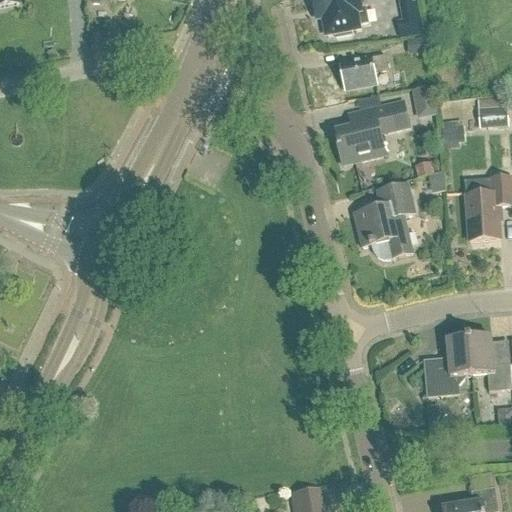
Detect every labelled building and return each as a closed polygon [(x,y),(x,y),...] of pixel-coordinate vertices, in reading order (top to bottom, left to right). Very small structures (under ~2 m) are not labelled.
[(0,0),(0,11),(17,8),(15,0),(0,0)] [(91,0),(91,10),(105,11),(106,0),(112,0),(113,2),(125,4),(125,0),(91,0)] [(361,13),(358,0),(313,0),(318,23),(324,21),(327,40),(335,38),(336,43),(353,40),(352,35),(360,33),(359,30),(369,28),(366,12),(361,13)] [(405,25),(398,26),(401,43),(424,39),(420,22),(405,25)] [(410,60),(431,58),(430,43),(409,45),(410,60)] [(432,63),(441,63),(440,43),(430,44),(432,63)] [(346,95),(377,89),(375,79),(389,76),(386,60),(359,65),(360,68),(341,71),(344,83),(341,83),(343,93),(345,93),(346,95)] [(446,117),(439,90),(423,95),(430,121),(446,117)] [(480,105),(480,114),(509,112),(509,103),(480,105)] [(342,150),(347,172),(386,162),(381,142),(408,135),(402,109),(363,119),(349,122),(352,135),(340,138),(343,149),(342,150)] [(481,134),(510,132),(509,112),(480,114),(481,134)] [(444,135),(443,135),(444,154),(461,152),(460,148),(467,147),(465,131),(463,132),(463,126),(443,128),(444,135)] [(430,181),(436,180),(434,169),(416,174),(419,184),(430,181)] [(446,177),(436,180),(430,181),(434,200),(448,197),(446,177)] [(511,184),(468,188),(473,248),(503,245),(500,213),(511,211),(511,184)] [(417,260),(408,223),(419,220),(412,192),(381,200),(385,214),(359,222),(367,254),(368,254),(377,252),(378,255),(379,259),(382,262),(385,264),(389,265),(393,265),(398,264),(417,260)] [(472,344),(476,382),(491,380),(492,398),(510,396),(508,371),(497,372),(494,342),(491,342),(472,344)] [(469,382),(476,382),(472,344),(451,346),(453,364),(426,366),(429,404),(461,401),(461,391),(469,382)] [(331,488),(334,502),(346,499),(343,485),(331,488)] [(291,511),(322,511),(319,493),(290,498),(291,511)] [(497,511),(495,494),(472,498),(474,509),(457,511),(497,511)]
